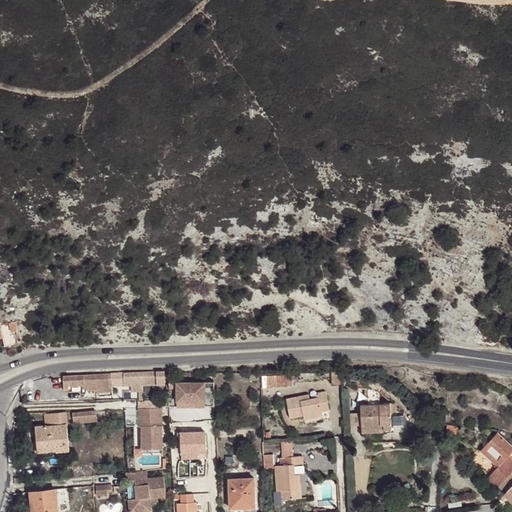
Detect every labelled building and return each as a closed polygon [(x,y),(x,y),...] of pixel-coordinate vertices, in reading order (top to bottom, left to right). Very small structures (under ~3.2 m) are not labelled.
[(63,376),(64,389),(69,389),(68,387),(82,386),(82,389),(89,388),(89,391),(97,390),(97,392),(112,391),(112,386),(123,386),(131,385),(132,391),(143,391),(142,385),(165,384),(164,370),(124,372),(63,376)] [(341,384),(340,371),(331,371),(332,384),(341,384)] [(191,401),(191,381),(177,382),(177,400),(191,401)] [(205,381),(191,381),(191,401),(205,400),(205,381)] [(205,400),(191,401),(191,406),(215,405),(214,381),(205,381),(205,400)] [(177,400),(177,382),(169,382),(169,406),(191,406),(191,401),(177,400)] [(304,395),(286,399),(290,418),(303,415),(304,420),(323,416),(322,412),(329,410),(326,392),(317,393),(318,397),(310,399),(304,400),(304,395)] [(143,399),(138,399),(139,426),(141,426),(142,449),(162,448),(161,399),(143,399)] [(390,403),(360,405),(362,426),(383,424),(383,429),(392,428),(390,403)] [(96,410),(73,413),(73,423),(97,420),(96,410)] [(70,449),(66,413),(46,415),(47,425),(36,426),(38,448),(56,446),(56,451),(70,449)] [(383,431),(383,429),(383,424),(362,426),(362,433),(383,431)] [(457,426),(447,425),(446,434),(456,435),(457,426)] [(207,452),(206,431),(181,432),(182,459),(190,459),(190,452),(207,452)] [(495,490),(511,472),(511,459),(508,456),(511,451),(511,445),(498,433),(481,451),(495,463),(498,466),(485,481),(495,490)] [(281,443),(283,457),(293,456),(292,442),(281,443)] [(490,469),(495,463),(481,451),(476,456),(490,469)] [(275,466),(277,491),(281,490),(282,498),(301,497),(300,484),(296,485),(295,475),(294,464),(303,463),(303,456),(293,456),(283,457),(283,465),(280,466),(275,466)] [(128,472),(126,472),(126,481),(135,480),(137,498),(129,499),(130,511),(137,511),(152,511),(151,504),(158,503),(157,497),(165,496),(163,476),(148,478),(147,470),(135,471),(128,472)] [(254,478),(229,479),(230,508),(245,508),(245,502),(255,502),(254,478)] [(65,488),(30,492),(32,506),(36,506),(36,511),(58,511),(57,503),(67,502),(65,488)] [(193,502),(193,493),(181,494),(181,503),(177,503),(177,511),(197,511),(197,502),(193,502)]
